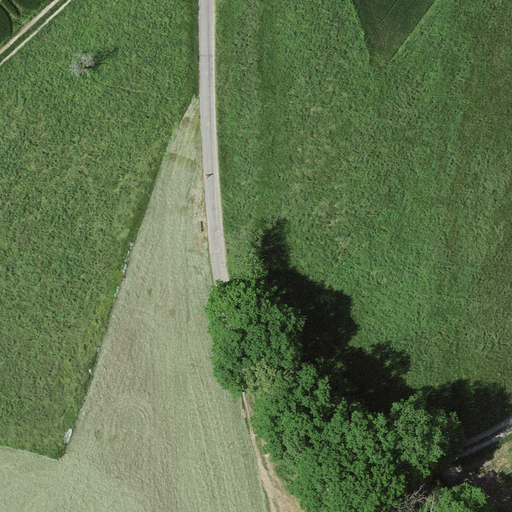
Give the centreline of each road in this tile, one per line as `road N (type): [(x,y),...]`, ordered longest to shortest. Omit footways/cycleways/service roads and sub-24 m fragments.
road 1 (track): [(461,511),(393,468),(320,435),(267,390),(243,348),(216,253),(206,0)]
road 2 (track): [(393,468),(511,424)]
